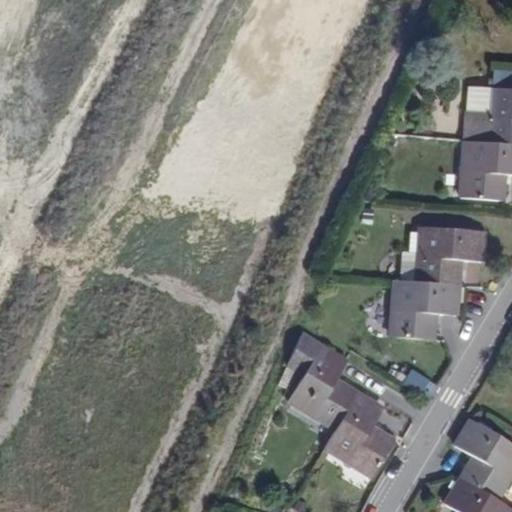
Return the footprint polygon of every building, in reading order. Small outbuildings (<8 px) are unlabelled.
[(489,113),(491,89),(469,87),(467,111),(489,113)] [(511,90),(491,89),(489,113),(467,111),(465,142),(461,198),(504,201),(506,175),(511,175),(511,90)] [(487,231),(421,227),(418,282),(397,281),(394,337),(434,339),(436,314),(459,316),(463,261),(485,263),(487,231)] [(352,361),(307,336),(290,364),(307,374),(291,401),(338,428),(327,447),(377,476),(397,441),(375,428),(387,409),(340,382),(352,361)] [(402,384),(429,398),(436,383),(410,369),(402,384)] [(291,393),(300,378),(286,370),(277,384),(291,393)] [(511,480),(511,443),(473,420),(457,447),(475,458),(447,504),(460,511),(511,511),(511,507),(500,500),(511,480)]
